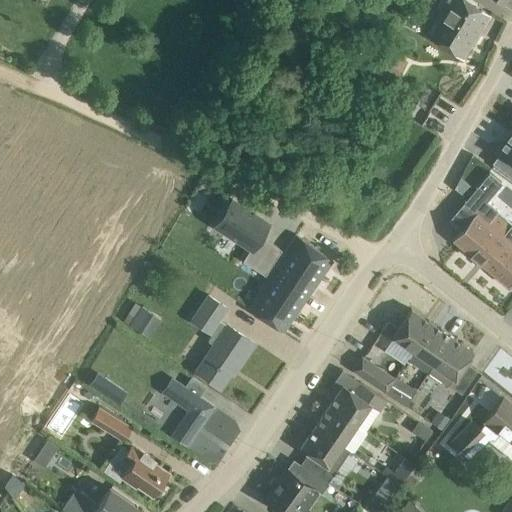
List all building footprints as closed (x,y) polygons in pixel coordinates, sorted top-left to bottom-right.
[(446,0),(426,36),(464,59),(490,15),(465,0),(446,0)] [(399,131),(354,99),(338,122),(358,136),(353,142),(351,141),(333,167),(330,166),(315,189),(360,221),(376,198),(368,192),(368,193),(355,184),(367,166),(374,157),(372,156),(377,149),(383,153),(399,131)] [(511,133),(509,132),(497,149),(500,152),(497,157),(496,157),(492,162),(511,176),(511,133)] [(161,170),(109,144),(97,165),(130,180),(124,191),(145,201),(161,170)] [(232,198),(215,224),(251,247),(243,260),(265,275),(282,249),(261,235),(269,222),(232,198)] [(473,215),(453,239),(508,285),(511,281),(511,228),(483,204),(473,215)] [(298,238),(248,309),(284,331),(333,260),(298,238)] [(192,319),(218,337),(196,370),(221,387),(231,372),(231,371),(234,366),(238,368),(255,343),(227,323),(227,324),(219,319),(227,307),(209,294),(197,311),(192,319)] [(141,306),(129,323),(140,330),(152,312),(141,305),(141,306)] [(389,320),(383,328),(393,335),(393,336),(413,349),(432,323),(411,308),(399,327),(389,320)] [(414,350),(409,357),(412,362),(425,371),(429,370),(434,363),(434,364),(453,337),(432,323),(413,349),(414,350)] [(429,370),(429,372),(449,385),(462,393),(478,370),(467,362),(474,351),(453,337),(434,364),(434,363),(429,370)] [(353,369),(386,391),(394,378),(362,356),(353,369)] [(386,391),(385,391),(406,405),(416,390),(395,376),(394,378),(386,391)] [(105,378),(98,388),(119,403),(126,392),(105,378)] [(360,381),(354,391),(370,402),(380,409),(387,399),(360,381)] [(180,382),(170,397),(189,410),(173,434),(187,444),(213,405),(180,382)] [(343,384),(329,405),(356,423),(370,402),(354,391),(343,384)] [(472,419),(450,441),(469,460),(490,439),(494,439),(500,432),(511,442),(511,403),(504,397),(480,428),(472,419)] [(329,405),(315,426),(342,444),(352,451),(366,430),(356,423),(329,405)] [(90,420),(123,440),(132,426),(99,406),(90,420)] [(431,421),(443,429),(450,418),(438,410),(431,421)] [(412,430),(426,440),(432,430),(418,421),(412,430)] [(342,444),(315,426),(301,447),(327,465),(324,469),(332,475),(342,461),(334,456),(342,444)] [(48,439),(41,449),(51,456),(58,446),(48,439)] [(119,480),(122,476),(136,486),(138,483),(153,494),(155,491),(159,491),(163,485),(162,482),(169,472),(153,460),(154,458),(138,447),(132,443),(128,448),(122,444),(105,470),(119,480)] [(382,471),(389,476),(400,485),(407,475),(415,465),(404,457),(394,471),(387,465),(382,471)] [(264,497),(285,511),(300,511),(317,489),(286,467),(264,497)] [(379,511),(400,485),(389,476),(367,506),(375,511),(379,511)] [(76,487),(62,508),(68,511),(133,511),(138,506),(110,487),(99,503),(76,487)] [(511,511),(511,498),(502,511),(511,511)]
